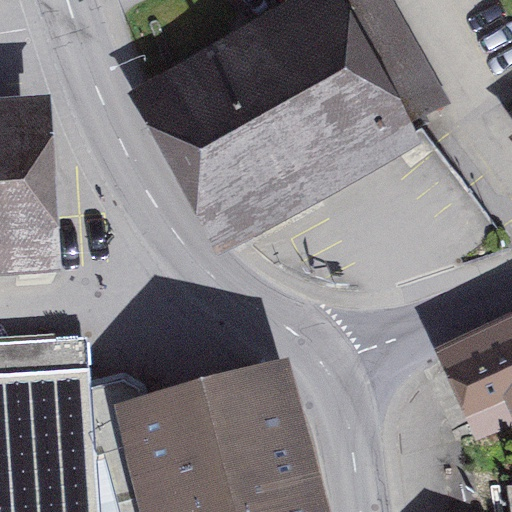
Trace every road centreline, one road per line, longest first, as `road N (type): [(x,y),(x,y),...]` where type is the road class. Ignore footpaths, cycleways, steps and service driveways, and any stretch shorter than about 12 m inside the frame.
road 1 (secondary): [(324,363),(202,269),(174,234),(114,129),(67,0)]
road 2 (unclassified): [(511,299),(324,363)]
road 3 (secondary): [(361,511),(348,425),(324,363)]
